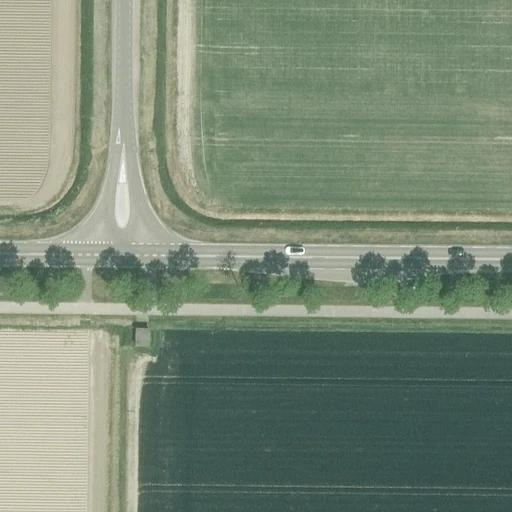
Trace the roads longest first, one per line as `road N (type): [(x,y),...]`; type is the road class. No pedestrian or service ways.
road 1 (secondary): [(511,261),(142,257)]
road 2 (unclassified): [(123,0),(122,154)]
